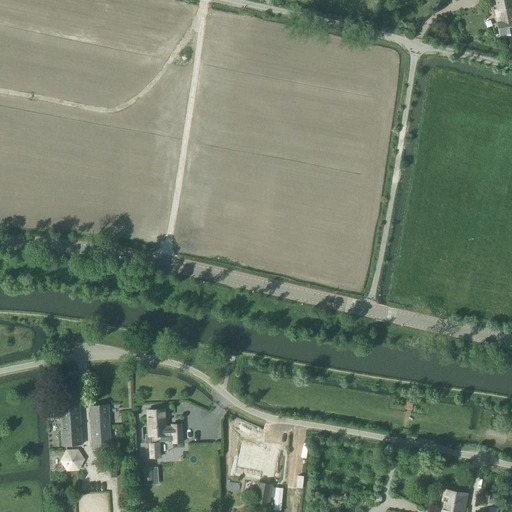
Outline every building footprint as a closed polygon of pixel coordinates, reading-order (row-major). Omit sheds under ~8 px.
[(511,0),(492,0),(499,35),(511,33),(511,0)] [(61,446),(82,445),(78,392),(58,393),(59,410),(47,411),(48,421),(60,420),(61,446)] [(92,449),(111,448),(108,406),(89,406),(92,449)] [(164,409),(147,410),(148,424),(148,427),(149,435),(149,436),(150,436),(150,444),(149,444),(150,457),(160,457),(159,443),(159,442),(172,441),(172,443),(182,442),(181,424),(171,425),(171,428),(166,428),(164,409)] [(242,445),(238,466),(263,471),(262,475),(272,477),(276,454),(266,453),(266,455),(262,454),(263,449),(242,445)] [(79,470),(84,460),(77,450),(66,451),(60,461),(67,470),(79,470)] [(271,496),(268,495),(270,484),(259,482),(255,503),(266,505),(266,504),(269,504),(271,496)] [(443,489),(438,511),(397,511),(386,510),(385,511),(463,511),(467,494),(443,489)] [(489,505),(498,507),(500,495),(491,493),(489,505)]
